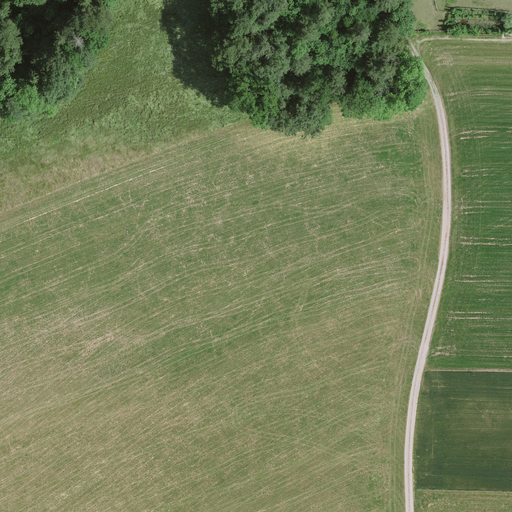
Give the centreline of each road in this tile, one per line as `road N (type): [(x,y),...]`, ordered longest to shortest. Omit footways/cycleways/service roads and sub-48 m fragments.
road 1 (track): [(382,0),(426,70),(447,168),(447,225),(407,458),(410,511)]
road 2 (track): [(429,81),(266,100),(225,0)]
